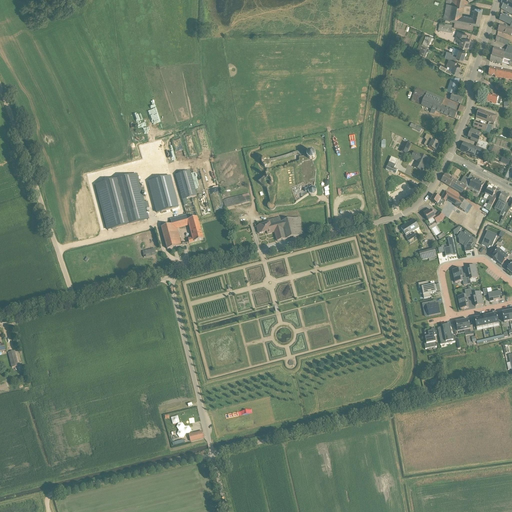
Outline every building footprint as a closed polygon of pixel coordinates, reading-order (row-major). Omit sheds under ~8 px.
[(468,1),(467,0),(452,0),(451,4),(447,3),(444,19),(455,21),(454,27),(473,30),(474,24),(479,25),(482,10),(475,8),(473,17),(464,16),(461,16),(464,3),(467,4),(468,1)] [(511,2),(508,0),(502,0),(501,4),(503,4),(501,9),(511,14),(511,2)] [(511,25),(510,28),(511,28),(511,19),(502,15),(499,20),(506,24),(508,23),(511,25)] [(452,25),(440,23),(438,30),(451,32),(452,25)] [(511,36),(511,34),(511,28),(510,28),(500,25),(498,32),(511,36)] [(463,38),(464,34),(465,34),(458,31),(455,38),(460,40),(459,44),(467,47),(470,40),(463,38)] [(428,48),(431,41),(430,41),(432,37),(429,36),(428,40),(425,38),(422,45),(428,48)] [(497,37),(496,41),(507,45),(508,46),(509,41),(500,38),(497,37)] [(428,48),(422,45),(419,44),(416,51),(425,55),(428,48)] [(511,47),(508,46),(507,48),(506,52),(494,48),(492,55),(511,60),(511,47)] [(466,52),(458,49),(454,47),(452,53),(447,51),(445,57),(449,58),(455,61),(456,57),(463,59),(466,52)] [(504,59),(492,56),(490,61),(502,65),(504,59)] [(457,61),(455,61),(449,58),(446,66),(448,66),(447,68),(441,65),(439,67),(450,74),(452,71),(458,73),(461,66),(456,64),(457,61)] [(511,71),(497,69),(497,70),(490,69),(489,75),(495,77),(495,78),(511,80),(511,71)] [(444,100),(437,97),(427,92),(417,88),(411,101),(432,110),(431,113),(435,115),(436,112),(443,114),(443,115),(455,119),(458,113),(442,107),(444,100)] [(463,99),(455,96),(452,94),(450,100),(461,105),(463,99)] [(502,99),(499,98),(489,95),(487,101),(492,103),(492,104),(496,105),(497,104),(500,105),(502,99)] [(497,117),(490,114),(479,110),(476,118),(494,125),(497,117)] [(488,126),(475,121),(473,127),(485,132),(488,126)] [(411,124),(410,127),(420,133),(422,129),(411,124)] [(488,145),(479,141),(480,138),(478,137),(480,133),(471,130),(468,138),(474,140),(473,142),(478,144),(476,147),(485,151),(488,145)] [(439,144),(432,141),(434,138),(427,135),(424,140),(426,141),(424,146),(430,148),(430,149),(436,151),(439,144)] [(411,146),(406,143),(401,152),(407,155),(411,146)] [(463,143),(460,150),(475,156),(476,155),(480,157),(483,151),(463,143)] [(307,155),(307,156),(307,157),(307,158),(305,157),(299,158),(300,184),(291,188),(296,202),(296,203),(309,195),(311,196),(312,196),(314,196),(315,196),(316,195),(316,194),(317,193),(317,191),(316,191),(316,189),(314,188),(316,170),(312,161),(313,161),(316,158),(316,155),(313,152),(310,152),(307,155)] [(428,159),(421,155),(420,156),(415,153),(412,159),(418,162),(414,168),(422,172),(425,166),(424,166),(425,164),(428,159)] [(391,157),(384,169),(394,175),(396,171),(393,169),(397,161),(391,157)] [(196,197),(189,171),(177,175),(175,175),(176,177),(182,201),(182,200),(182,201),(191,198),(196,197)] [(145,209),(146,209),(149,208),(147,202),(145,203),(143,203),(136,175),(96,185),(108,231),(148,220),(145,209)] [(446,175),(441,182),(443,183),(463,195),(467,188),(464,186),(446,175)] [(169,177),(149,182),(157,213),(172,209),(171,204),(176,203),(169,177)] [(466,183),(464,186),(467,188),(473,192),(474,190),(480,193),(482,189),(484,184),(473,179),(472,181),(468,179),(466,183)] [(406,183),(399,187),(400,190),(391,195),(395,202),(407,196),(405,193),(410,190),(406,183)] [(485,195),(484,198),(490,201),(488,204),(492,206),(493,203),(497,196),(494,195),(496,191),(489,187),(485,195)] [(434,195),(431,201),(438,205),(441,207),(442,204),(444,205),(447,200),(456,206),(455,207),(465,212),(468,214),(473,206),(469,205),(460,199),(459,200),(446,192),(441,200),(435,196),(434,195)] [(249,194),(223,200),(225,208),(251,202),(249,194)] [(497,204),(495,209),(501,212),(503,209),(503,208),(504,208),(509,197),(502,194),(499,200),(497,204)] [(503,217),(501,220),(503,221),(507,214),(510,209),(510,210),(510,209),(511,208),(511,209),(511,203),(510,203),(506,211),(503,217)] [(428,212),(424,214),(428,221),(433,219),(436,223),(439,222),(440,223),(443,220),(445,217),(440,213),(438,216),(435,217),(431,211),(428,213),(428,212)] [(203,240),(196,218),(161,227),(167,250),(182,246),(180,237),(179,238),(176,229),(189,225),(193,238),(188,240),(189,244),(203,240)] [(299,218),(281,222),(280,218),(271,220),(271,219),(268,220),(269,223),(257,226),(259,234),(267,232),(267,234),(275,232),(277,241),(278,242),(304,235),(299,218)] [(401,228),(406,237),(410,244),(418,239),(418,238),(420,237),(416,231),(419,229),(414,220),(409,224),(402,229),(401,228)] [(461,232),(458,238),(459,238),(466,244),(464,246),(464,247),(465,253),(472,252),(471,249),(471,247),(473,244),(473,241),(473,240),(464,234),(461,232)] [(482,245),(481,245),(482,246),(484,246),(485,247),(485,246),(488,248),(489,249),(490,247),(491,247),(492,248),(492,247),(497,237),(497,236),(496,236),(494,235),(493,237),(489,235),(487,234),(486,234),(482,245)] [(440,249),(438,249),(439,254),(445,253),(446,257),(447,257),(450,256),(449,256),(452,256),(456,255),(453,238),(448,239),(449,248),(445,249),(444,246),(441,247),(441,248),(440,249)] [(497,253),(492,258),(497,262),(504,254),(499,250),(501,248),(498,246),(494,251),(497,253)] [(154,249),(142,252),(144,258),(156,255),(154,249)] [(435,249),(419,253),(421,261),(428,259),(435,258),(437,257),(435,250),(435,249)] [(504,254),(497,262),(502,266),(509,258),(504,254)] [(414,274),(416,282),(430,278),(429,272),(433,271),(431,263),(416,266),(418,273),(414,274)] [(470,278),(466,279),(468,285),(471,285),(470,280),(478,278),(476,266),(467,267),(470,278)] [(461,269),(452,270),(455,283),(463,282),(463,279),(461,269)] [(428,282),(419,284),(420,289),(422,289),(424,298),(424,299),(431,298),(431,294),(434,293),(436,293),(436,291),(437,290),(436,285),(435,286),(435,285),(429,286),(428,282)] [(487,289),(483,290),(484,296),(488,296),(490,302),(502,300),(501,292),(488,294),(487,289)] [(473,294),(473,297),(476,307),(484,305),(481,292),(473,294)] [(466,295),(458,297),(461,310),(469,308),(467,298),(466,295)] [(433,302),(423,305),(424,310),(428,309),(429,317),(440,314),(438,305),(436,305),(433,306),(433,302)] [(468,320),(462,321),(464,331),(465,331),(470,330),(471,332),(474,332),(473,326),(470,326),(468,320)] [(457,329),(454,330),(456,335),(465,334),(465,331),(464,331),(462,321),(456,323),(457,329)] [(441,335),(439,335),(441,342),(446,341),(446,343),(452,342),(452,343),(455,342),(454,335),(451,335),(450,334),(451,334),(449,326),(442,328),(442,329),(440,329),(440,332),(441,335)] [(429,329),(424,330),(425,333),(424,334),(427,344),(427,345),(429,344),(429,349),(437,348),(434,336),(436,336),(435,329),(434,329),(434,330),(432,330),(431,330),(432,332),(432,333),(430,333),(430,332),(429,329)] [(15,351),(8,353),(12,368),(18,366),(15,351)] [(431,392),(431,387),(436,387),(435,379),(424,380),(426,393),(431,392)] [(202,432),(189,435),(191,442),(204,439),(202,432)]
